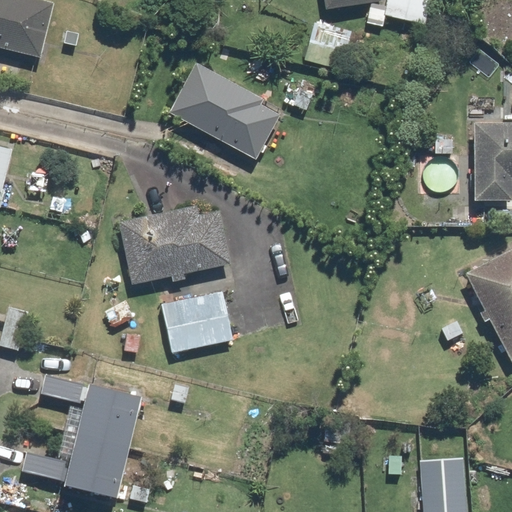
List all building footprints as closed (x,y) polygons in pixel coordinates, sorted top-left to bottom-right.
[(20,0),(0,0),(0,52),(35,61),(48,7),(20,0)] [(318,0),(320,14),(383,4),(382,0),(318,0)] [(427,0),(384,0),(382,23),(425,27),(427,0)] [(290,16),(261,14),(259,32),(288,34),(290,16)] [(349,32),(311,25),(306,52),(344,59),(349,32)] [(83,31),(57,28),(54,51),(79,54),(83,31)] [(407,49),(388,48),(384,91),(403,93),(407,49)] [(191,67),(164,116),(251,163),(275,119),(256,108),(258,103),(191,67)] [(313,95),(294,85),(285,104),(304,114),(313,95)] [(470,203),(507,204),(508,180),(511,180),(511,126),(474,125),(470,203)] [(115,225),(128,287),(226,267),(215,214),(194,219),(192,209),(115,225)] [(511,249),(459,277),(506,368),(511,364),(511,249)] [(220,293),(160,306),(170,354),(230,341),(220,293)] [(135,320),(125,301),(98,315),(109,334),(135,320)] [(26,313),(7,308),(0,338),(0,348),(16,352),(26,313)] [(58,488),(110,500),(134,399),(82,386),(83,382),(44,373),(40,392),(79,401),(65,459),(26,449),(21,469),(60,479),(58,488)] [(463,511),(463,463),(423,463),(423,511),(463,511)]
